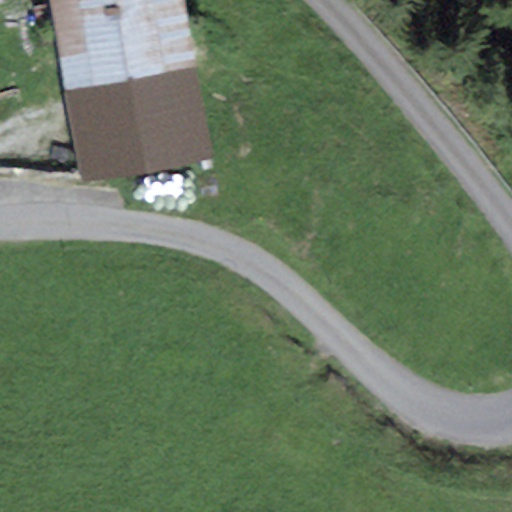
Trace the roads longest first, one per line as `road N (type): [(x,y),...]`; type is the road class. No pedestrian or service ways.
road 1 (unclassified): [(511,420),(493,425),(443,414),(401,394),(301,296),(251,259),(195,237),(132,221),(0,222)]
road 2 (unclassified): [(318,0),(511,221)]
